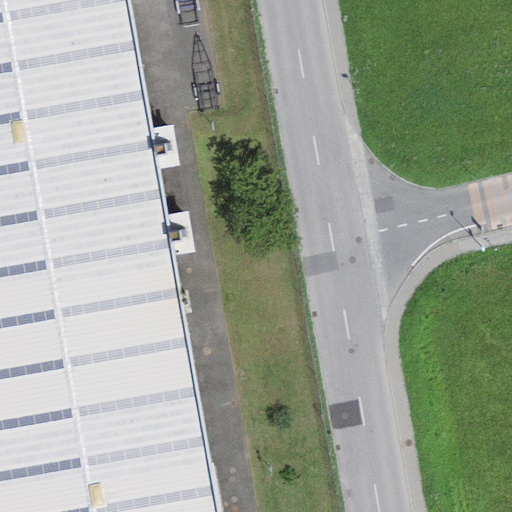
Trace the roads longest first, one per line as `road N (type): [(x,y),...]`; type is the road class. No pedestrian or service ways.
road 1 (residential): [(375,511),(329,243)]
road 2 (residential): [(329,243),(287,0)]
road 3 (unclassified): [(329,243),(511,202)]
